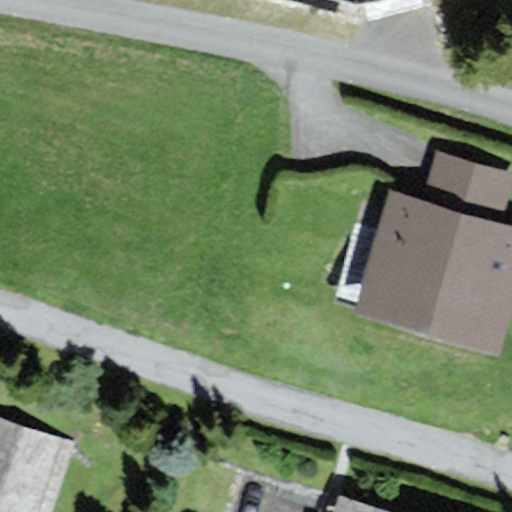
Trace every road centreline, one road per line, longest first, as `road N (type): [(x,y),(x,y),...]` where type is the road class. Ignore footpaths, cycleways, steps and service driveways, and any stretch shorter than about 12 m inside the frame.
road 1 (residential): [(511,473),(0,307)]
road 2 (unclassified): [(511,108),(253,42),(32,0)]
